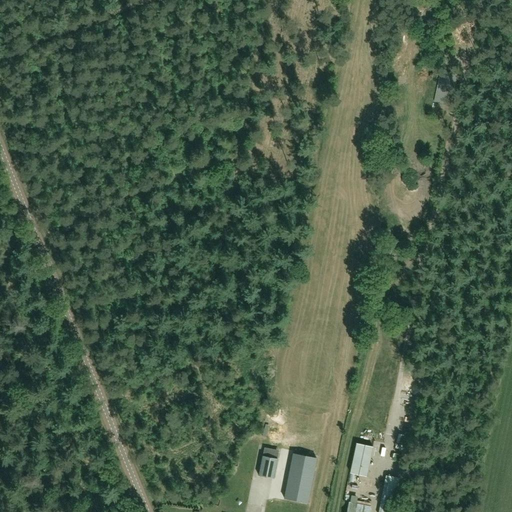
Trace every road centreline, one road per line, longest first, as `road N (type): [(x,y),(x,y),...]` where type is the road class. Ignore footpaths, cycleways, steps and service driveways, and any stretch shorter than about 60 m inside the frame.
road 1 (tertiary): [(148,511),(0,137)]
road 2 (track): [(0,59),(145,0)]
